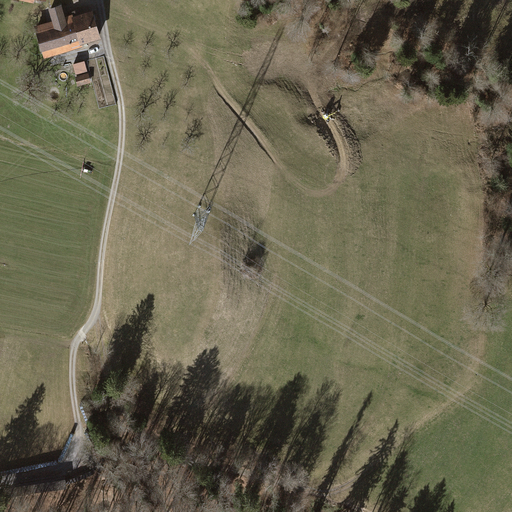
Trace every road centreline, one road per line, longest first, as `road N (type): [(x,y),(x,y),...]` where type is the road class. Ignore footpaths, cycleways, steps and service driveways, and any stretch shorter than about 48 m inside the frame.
road 1 (track): [(94,311),(158,413),(185,423),(205,414),(233,379),(279,277),(266,228),(273,154),(166,0)]
road 2 (track): [(0,478),(48,474),(69,460),(78,441),(74,340),(94,311),(118,170),(120,107),(110,60)]
road 3 (track): [(101,324),(98,345),(110,384),(157,444),(296,485),(340,487)]
